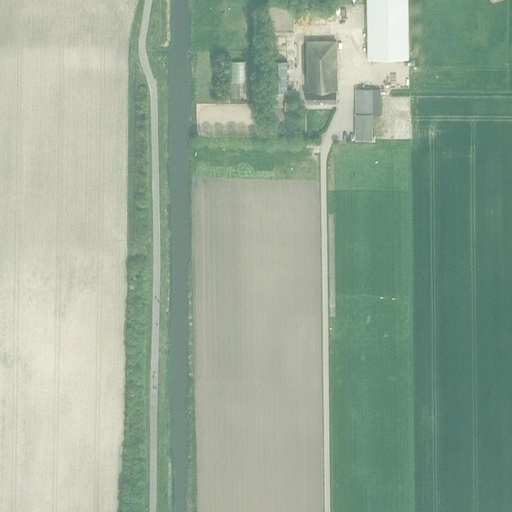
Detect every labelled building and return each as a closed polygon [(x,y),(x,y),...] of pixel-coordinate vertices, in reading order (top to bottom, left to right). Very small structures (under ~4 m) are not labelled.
[(408,0),(367,0),(368,57),(409,56),(408,0)] [(336,103),(336,41),(306,41),(307,103),(336,103)] [(276,48),(276,56),(287,56),(286,48),(276,48)] [(270,91),(286,91),(286,61),(270,61),(270,91)] [(355,114),(372,114),(371,88),(354,89),(355,114)] [(372,114),(355,114),(355,138),(372,138),(372,114)]
